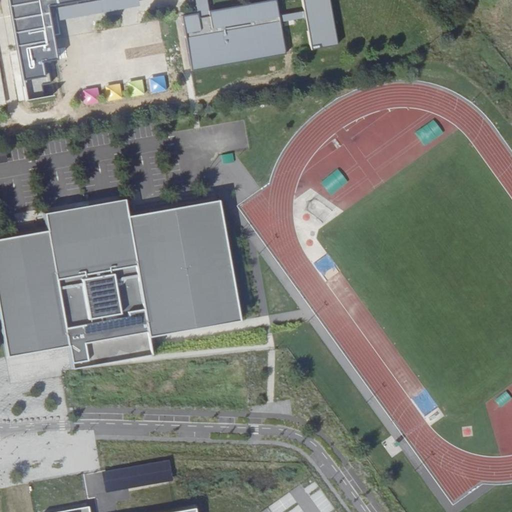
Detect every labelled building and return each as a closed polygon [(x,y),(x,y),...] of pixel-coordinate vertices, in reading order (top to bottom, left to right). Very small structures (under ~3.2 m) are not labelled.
[(57,4),(81,0),(7,0),(25,100),(42,97),(40,85),(49,83),(46,61),(56,59),(47,6),(57,4)] [(138,0),(81,0),(57,4),(59,19),(139,5),(138,0)] [(284,54),(274,0),(272,0),(207,12),(208,16),(198,18),(197,13),(181,16),(191,71),(284,54)] [(194,0),(197,13),(198,18),(208,16),(207,12),(205,0),(194,0)] [(336,45),(328,0),(301,0),(304,12),(309,11),(313,30),(307,31),(310,49),(336,45)] [(304,12),(278,17),(279,23),(310,17),(309,11),(304,12)] [(424,145),(442,133),(433,119),(415,131),(424,145)] [(222,155),(223,164),(234,163),(233,154),(222,155)] [(320,182),(330,195),(346,182),(337,169),(320,182)] [(47,230),(0,238),(0,325),(6,358),(67,347),(71,369),(152,355),(149,337),(240,321),(218,200),(127,216),(124,199),(44,213),(47,230)] [(497,407),(509,399),(504,392),(492,399),(497,407)]
